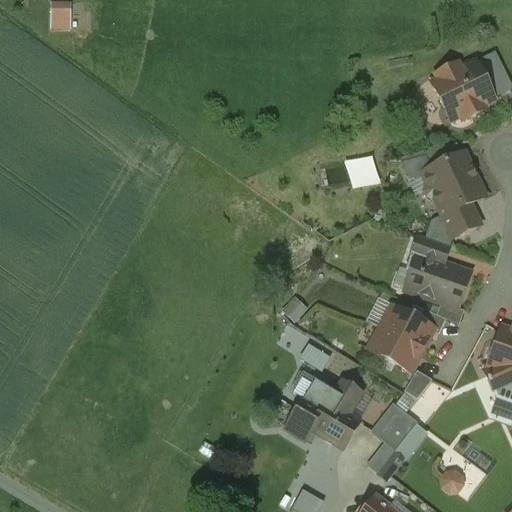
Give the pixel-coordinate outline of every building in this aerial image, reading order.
[(48,3),(48,30),(69,31),(69,3),(48,3)] [(474,66),(457,74),(455,68),(436,78),(439,83),(430,87),(449,125),(461,118),(463,123),(482,114),(480,109),(492,103),(474,66)] [(463,157),(421,177),(426,187),(423,189),(422,194),(425,201),(430,203),(433,202),(437,211),(437,212),(441,221),(470,208),(484,201),(463,157)] [(470,208),(441,221),(449,239),(455,241),(480,229),(470,208)] [(448,251),(416,240),(411,255),(443,266),(448,251)] [(443,266),(411,255),(409,259),(410,259),(405,272),(410,274),(403,293),(457,312),(469,276),(443,266)] [(281,312),(294,323),(306,309),(294,298),(281,312)] [(366,321),(375,325),(386,302),(377,298),(366,321)] [(416,323),(392,310),(380,332),(421,354),(431,334),(433,332),(416,323)] [(445,323),(423,313),(421,314),(416,323),(433,332),(431,334),(437,338),(445,323)] [(511,331),(511,335),(504,332),(498,335),(493,349),(490,350),(486,361),(488,365),(486,370),(487,370),(486,373),(483,375),(486,382),(488,386),(492,393),(495,392),(496,395),(507,398),(510,397),(511,397),(511,331)] [(421,354),(380,332),(369,354),(409,376),(421,354)] [(416,374),(403,395),(416,402),(431,383),(416,374)] [(360,398),(341,387),(328,409),(347,421),(360,398)] [(328,409),(326,408),(324,411),(306,400),(285,434),(305,445),(312,433),(343,452),(358,427),(347,421),(328,409)] [(391,407),(370,435),(383,446),(405,417),(391,407)] [(418,427),(405,417),(383,446),(396,456),(418,427)] [(447,477),(440,485),(441,495),(449,501),(459,500),(465,493),(464,483),(457,477),(447,477)]
